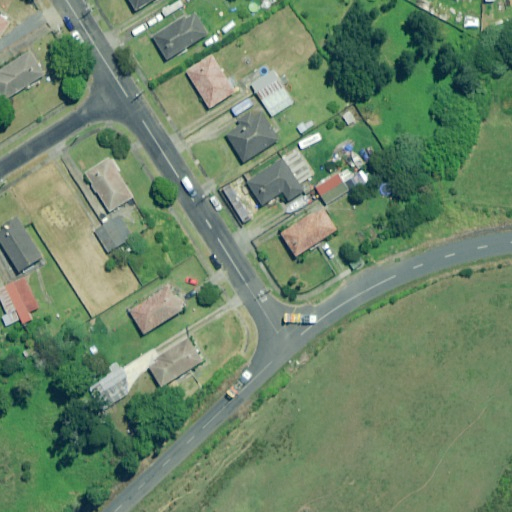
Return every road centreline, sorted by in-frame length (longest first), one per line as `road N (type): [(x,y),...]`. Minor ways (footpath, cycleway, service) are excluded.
road 1 (residential): [(287,344),(122,88)]
road 2 (unclassified): [(287,344),(393,274),(511,241)]
road 3 (unclassified): [(115,511),(287,344)]
road 4 (residential): [(0,165),(122,88)]
